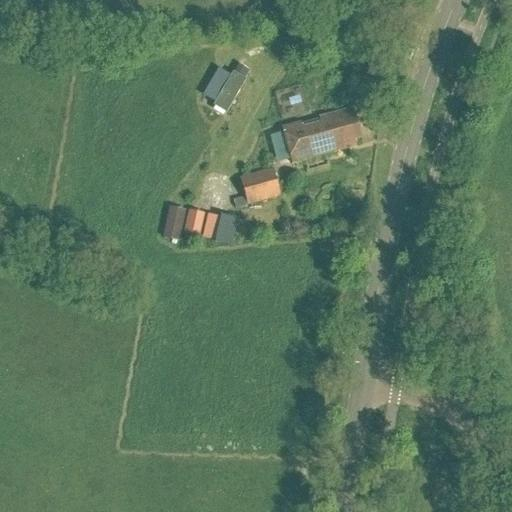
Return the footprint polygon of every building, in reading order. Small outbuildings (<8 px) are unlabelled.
[(228,71),(207,107),(219,114),(241,79),(228,71)] [(357,140),(363,139),(354,110),(321,119),(322,124),(305,129),(303,124),(284,130),(294,165),(359,145),(357,140)] [(283,197),(275,170),(242,179),(248,198),(236,202),(238,210),(283,197)] [(167,209),(162,240),(178,244),(185,212),(167,209)] [(198,239),(203,217),(188,214),(183,236),(198,239)] [(214,244),(220,221),(207,218),(201,241),(214,244)]
